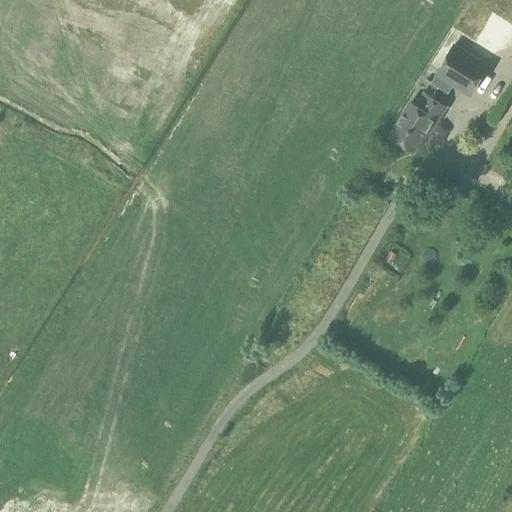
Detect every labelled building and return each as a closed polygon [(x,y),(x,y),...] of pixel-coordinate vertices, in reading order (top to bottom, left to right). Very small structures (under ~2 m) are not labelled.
[(109,0),(105,0),(92,38),(140,55),(151,24),(138,20),(141,11),(109,0)] [(202,5),(214,11),(219,0),(183,0),(178,11),(195,20),(202,5)] [(143,71),(171,79),(183,36),(156,28),(143,71)] [(476,93),(492,67),(455,43),(439,69),(476,93)] [(447,108),(425,95),(418,107),(412,103),(391,137),(415,152),(427,132),(431,134),(447,108)]
